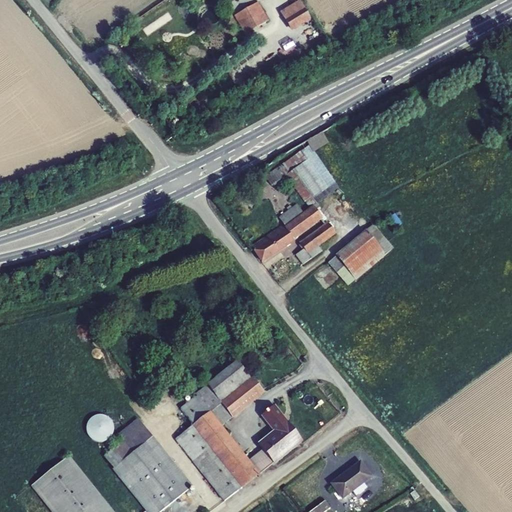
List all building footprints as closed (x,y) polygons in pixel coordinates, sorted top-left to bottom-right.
[(300,0),(280,11),(290,31),(311,20),(301,0),(300,0)] [(269,22),(258,3),(240,13),(251,32),(269,22)] [(245,35),(251,32),(240,13),(235,16),(245,35)] [(314,153),(310,147),(301,153),(305,158),(306,158),(314,153)] [(335,183),(314,153),(306,158),(305,158),(301,153),(265,177),(272,186),(287,176),(306,204),(299,209),(303,215),(314,208),(317,213),(320,210),(317,205),(323,201),(319,195),(335,183)] [(252,248),(262,262),(294,241),(293,240),(322,219),(317,213),(314,208),(303,215),(299,209),(297,206),(279,218),(283,225),(252,248)] [(335,234),(328,224),(299,244),(304,250),(296,256),(303,265),(322,252),(318,246),(335,234)] [(393,249),(373,226),(336,258),(344,267),(356,281),(393,249)] [(337,273),(344,267),(336,258),(328,263),(337,273)] [(194,396),(196,398),(220,428),(232,417),(222,404),(251,381),(238,362),(194,396)] [(251,381),(222,404),(232,417),(263,393),(252,380),(251,381)] [(175,439),(224,501),(242,488),(258,476),(248,462),(220,428),(196,398),(181,409),(193,423),(192,425),(193,426),(175,439)] [(301,441),(274,407),(262,416),(275,433),(259,445),(263,451),(273,463),(301,441)] [(90,414),(86,438),(112,442),(115,418),(90,414)] [(133,454),(124,442),(104,458),(147,511),(160,511),(192,487),(153,438),(133,454)] [(263,451),(248,462),(258,476),(273,463),(263,451)] [(111,511),(68,457),(32,486),(51,511),(111,511)] [(360,463),(331,484),(342,499),(352,492),(355,497),(366,489),(363,484),(371,478),(360,463)] [(419,498),(414,492),(410,495),(414,501),(419,498)] [(310,511),(325,511),(330,509),(325,502),(310,511)]
